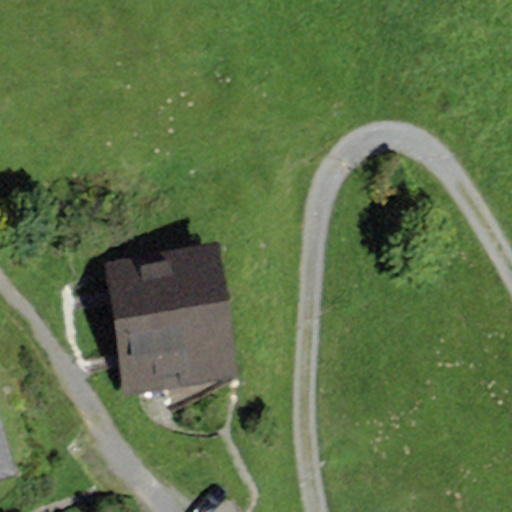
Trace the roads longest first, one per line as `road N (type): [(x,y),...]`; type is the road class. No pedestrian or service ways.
road 1 (track): [(313,511),(302,414),(313,228),(325,183),(346,149),(371,137),(414,141),(459,185),(511,270)]
road 2 (track): [(86,405),(157,511)]
